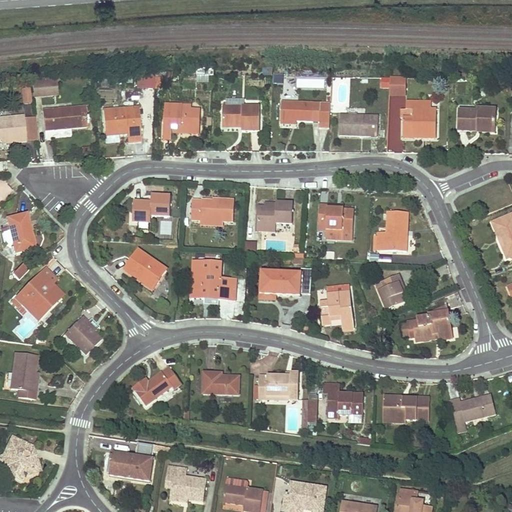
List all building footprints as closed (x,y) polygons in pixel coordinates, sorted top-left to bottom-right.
[(273,73),(273,83),(283,83),(283,74),(273,73)] [(137,89),(154,90),(155,75),(138,76),(137,89)] [(166,81),(166,75),(155,75),(154,90),(160,90),(160,81),(166,81)] [(405,77),(390,77),(389,95),(404,96),(405,77)] [(50,82),(32,83),(34,98),(51,96),(50,82)] [(31,103),(30,89),(22,89),(23,104),(31,103)] [(296,122),(319,123),(320,104),(281,102),(281,122),(296,122)] [(413,138),(418,138),(422,139),(422,135),(427,135),(427,139),(436,139),(437,110),(431,110),(431,102),(407,102),(406,110),(413,110),(413,119),(404,119),(403,135),(414,135),(413,138)] [(319,123),(329,124),(330,104),(320,104),(319,123)] [(164,117),(163,140),(171,140),(172,133),(172,129),(172,126),(177,126),(182,126),(182,134),(199,135),(200,111),(191,110),(192,106),(172,105),(172,118),(164,117)] [(165,105),(164,117),(172,118),(172,105),(165,105)] [(86,108),(43,112),(45,139),(71,137),(70,130),(87,128),(86,108)] [(118,135),(123,135),(127,135),(128,140),(141,139),(139,108),(103,111),(104,133),(118,132),(118,135)] [(238,125),(240,125),(242,125),(242,127),(242,132),(259,133),(260,109),(245,109),(227,109),(223,108),(223,127),(238,127),(238,125)] [(459,111),(458,122),(458,132),(476,133),(476,128),(496,129),(496,110),(476,109),(476,112),(459,111)] [(340,136),(359,137),(378,138),(379,116),(340,115),(340,136)] [(0,141),(2,141),(4,141),(7,141),(7,144),(26,142),(24,117),(0,119),(0,141)] [(35,142),(33,117),(24,117),(26,142),(35,142)] [(151,217),(160,217),(170,218),(170,198),(151,197),(151,203),(134,203),(133,223),(151,224),(151,217)] [(191,220),(196,221),(201,221),(223,222),(233,223),(235,201),(218,200),(218,202),(192,201),(191,220)] [(258,207),(257,217),(257,227),(276,228),(276,224),(292,224),(293,204),(276,203),(276,204),(276,210),(272,210),(272,208),(264,207),(258,207)] [(352,232),(353,221),(353,211),(343,210),(328,209),(328,206),(319,205),(318,226),(326,226),(326,230),(326,240),(352,241),(352,232)] [(408,231),(408,222),(409,214),(387,212),(386,233),(378,233),(377,240),(373,240),(373,251),(377,251),(407,253),(408,235),(406,235),(406,231),(408,231)] [(509,258),(511,256),(511,215),(492,223),(498,239),(501,238),(509,258)] [(13,245),(15,254),(32,250),(29,234),(30,233),(27,216),(7,220),(9,229),(10,233),(13,245)] [(13,245),(10,233),(1,235),(4,247),(13,245)] [(509,258),(501,238),(498,239),(506,259),(509,258)] [(255,254),(255,243),(244,242),(243,253),(255,254)] [(125,270),(136,278),(138,275),(147,282),(149,279),(155,283),(160,276),(162,278),(166,271),(139,252),(125,270)] [(220,298),(219,299),(219,300),(235,301),(236,281),(220,280),(221,264),(193,262),(190,298),(203,299),(204,296),(209,296),(209,297),(220,298)] [(13,275),(19,281),(29,272),(23,265),(13,275)] [(18,298),(24,304),(39,319),(61,298),(51,288),(53,285),(57,281),(46,270),(18,298)] [(310,295),(311,271),(301,270),(301,274),(261,272),(259,301),(275,301),(276,296),(300,297),(300,295),(310,295)] [(136,278),(153,290),(162,278),(160,276),(155,283),(149,279),(147,282),(138,275),(136,278)] [(399,275),(376,284),(387,311),(407,303),(402,293),(398,284),(402,282),(399,275)] [(61,298),(64,296),(53,285),(51,288),(61,298)] [(349,286),(326,289),(327,295),(350,292),(349,286)] [(337,316),(339,316),(341,316),(342,327),(354,326),(352,308),(349,308),(348,303),(351,302),(350,292),(327,295),(327,302),(319,302),(322,326),(331,325),(330,320),(338,319),(337,316)] [(12,303),(19,309),(24,304),(18,298),(12,303)] [(429,315),(448,312),(447,305),(428,314),(429,315)] [(440,339),(440,340),(440,341),(453,339),(448,312),(429,315),(427,315),(428,317),(417,319),(418,321),(407,323),(410,337),(411,339),(415,338),(416,340),(434,337),(434,336),(440,336),(440,339)] [(94,333),(86,325),(88,323),(83,317),(65,336),(85,357),(101,341),(94,333)] [(94,333),(95,331),(88,323),(86,325),(94,333)] [(36,393),(36,389),(37,384),(33,384),(34,375),(34,373),(37,356),(16,354),(11,390),(36,393)] [(182,385),(176,377),(170,369),(149,384),(144,387),(141,383),(133,389),(146,407),(172,388),(174,391),(182,385)] [(239,396),(239,387),(240,378),(222,377),(222,374),(204,374),(203,394),(239,396)] [(291,374),(290,376),(290,378),(286,378),(259,377),(258,396),(289,397),(289,401),(298,401),(299,374),(291,374)] [(328,395),(328,413),(338,413),(338,415),(349,415),(348,422),(362,423),(363,396),(339,395),(339,391),(339,386),(323,386),(323,395),(328,395)] [(450,402),(453,413),(456,425),(464,422),(496,414),(491,395),(461,403),(459,399),(450,402)] [(383,397),(383,418),(405,418),(405,421),(429,421),(429,406),(417,406),(417,400),(403,400),(403,397),(383,397)] [(417,406),(429,406),(430,398),(417,398),(417,400),(417,406)] [(318,401),(309,401),(308,415),(308,422),(317,423),(318,401)] [(464,422),(456,425),(458,433),(466,431),(464,422)] [(26,474),(33,473),(40,472),(41,469),(36,456),(30,458),(28,452),(17,447),(20,440),(12,437),(4,455),(0,456),(0,461),(2,468),(13,474),(15,476),(16,477),(22,472),(26,474)] [(36,456),(33,446),(20,440),(17,447),(28,452),(30,458),(36,456)] [(111,463),(112,464),(113,464),(111,476),(111,477),(122,479),(123,476),(129,476),(129,480),(151,483),(154,460),(152,460),(154,452),(163,453),(164,447),(155,446),(135,443),(133,457),(132,457),(131,460),(125,459),(123,455),(114,454),(113,458),(112,459),(111,463)] [(173,478),(172,483),(172,488),(171,497),(189,500),(204,502),(207,481),(185,478),(187,470),(168,467),(167,477),(173,478)] [(165,487),(172,488),(172,483),(173,478),(167,477),(165,487)] [(286,495),(285,503),(284,511),(290,511),(297,511),(298,508),(303,509),(323,511),(326,488),(291,483),(290,495),(286,495)] [(225,486),(224,494),(223,502),(245,506),(244,511),(246,511),(260,511),(264,492),(248,490),(225,486)] [(404,500),(403,504),(403,508),(398,508),(397,511),(432,511),(433,510),(423,508),(424,503),(417,502),(418,493),(402,491),(400,500),(404,500)] [(340,511),(377,511),(378,508),(342,503),(340,511)]
